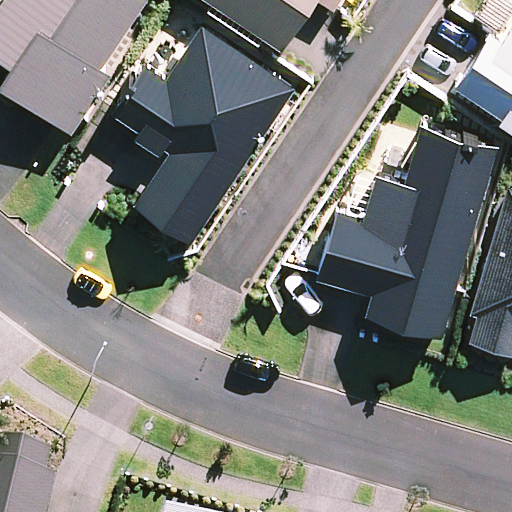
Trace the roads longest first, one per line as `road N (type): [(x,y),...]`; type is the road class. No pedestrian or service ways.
road 1 (residential): [(151,370),(400,0)]
road 2 (residential): [(151,370),(511,487)]
road 3 (residential): [(0,254),(151,370)]
